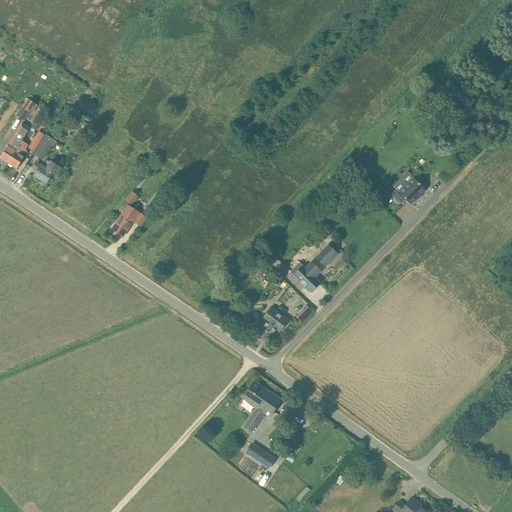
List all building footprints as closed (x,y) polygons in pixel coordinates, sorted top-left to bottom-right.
[(33,113),(38,105),(28,98),(16,116),(23,121),(30,111),(33,113)] [(14,136),(0,158),(9,163),(23,142),(22,142),(24,140),(23,139),(26,135),(29,129),(30,128),(22,123),(14,136)] [(29,129),(26,135),(27,135),(33,139),(36,134),(34,132),(29,129)] [(31,144),(37,148),(44,137),(38,133),(31,144)] [(44,137),(37,148),(33,154),(42,160),(55,140),(46,134),(44,137)] [(23,142),(9,163),(17,168),(24,157),(21,155),(28,145),(23,142)] [(47,168),(42,165),(37,161),(32,168),(37,172),(35,176),(46,184),(53,174),(56,176),(60,168),(51,162),(47,168)] [(448,164),(442,170),(447,175),(453,169),(448,164)] [(396,189),(391,194),(402,205),(407,200),(411,205),(426,190),(414,178),(400,192),(396,189)] [(132,191),(125,199),(125,200),(131,205),(138,196),(132,191)] [(158,194),(143,212),(150,218),(164,199),(158,194)] [(123,212),(112,229),(124,236),(133,222),(139,213),(128,205),(123,212)] [(337,255),(327,245),(315,258),(325,268),(337,255)] [(300,262),(291,272),(294,275),(300,281),(311,293),(321,283),(315,277),(321,271),(312,262),(306,268),(303,266),(300,262)] [(307,305),(296,317),(301,322),(312,310),(307,305)] [(266,321),(256,334),(267,342),(277,330),(280,332),(283,328),(289,321),(271,308),(266,315),(263,319),(266,321)] [(281,400),(254,381),(243,398),(257,407),(257,408),(265,413),(271,416),(281,400)] [(257,408),(244,428),(252,433),(265,413),(257,408)] [(258,447),(252,457),(269,468),(275,459),(258,447)] [(307,487),(294,502),(297,504),(309,489),(307,487)] [(393,511),(429,511),(412,498),(406,505),(399,500),(391,510),(393,511)]
